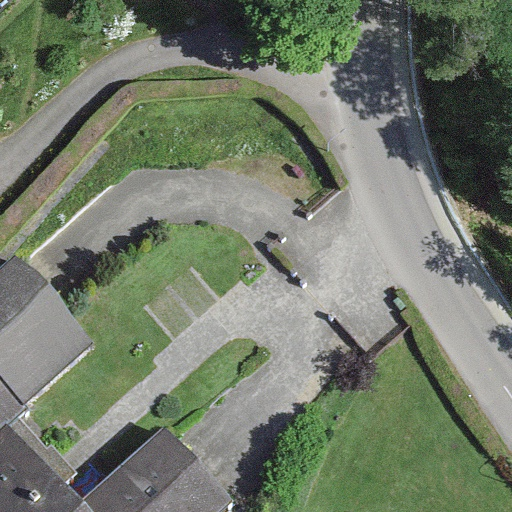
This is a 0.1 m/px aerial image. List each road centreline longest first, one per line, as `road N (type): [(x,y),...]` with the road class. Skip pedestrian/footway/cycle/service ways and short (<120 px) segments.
road 1 (tertiary): [(511,396),(399,222),(368,107),(361,0)]
road 2 (unknown): [(399,222),(282,290),(106,451)]
